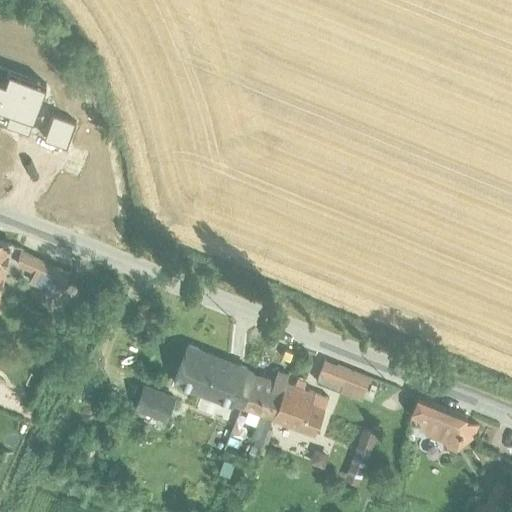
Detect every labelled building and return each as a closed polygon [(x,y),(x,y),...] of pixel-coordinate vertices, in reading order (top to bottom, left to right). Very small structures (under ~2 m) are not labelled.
[(20,18),(13,39),(23,43),(30,22),(20,18)] [(2,70),(0,77),(0,104),(45,118),(41,129),(77,140),(88,103),(54,92),(52,97),(43,94),(46,85),(2,70)] [(29,128),(24,144),(40,149),(45,134),(29,128)] [(0,288),(11,242),(0,239),(0,288)] [(22,247),(18,264),(35,271),(30,281),(60,295),(71,270),(22,247)] [(145,300),(133,325),(153,334),(165,309),(145,300)] [(243,406),(254,373),(247,370),(248,367),(242,365),(231,365),(206,355),(197,347),(189,344),(174,383),(233,406),(234,403),(243,406)] [(344,383),(364,391),(370,376),(325,358),(316,380),(341,390),(344,383)] [(254,373),(243,406),(260,414),(251,439),(254,440),(252,444),(251,444),(247,455),(258,459),(273,418),(287,381),(289,373),(277,370),(275,379),(254,373)] [(287,381),(273,418),(315,434),(326,406),(312,401),(315,392),(287,381)] [(344,383),(341,390),(362,398),(364,391),(344,383)] [(3,384),(4,396),(22,396),(22,384),(3,384)] [(143,390),(135,408),(166,421),(176,396),(145,384),(143,390)] [(312,401),(326,406),(329,396),(315,392),(312,401)] [(419,394),(411,414),(418,417),(425,433),(445,440),(448,448),(457,451),(472,439),(478,424),(464,418),(466,413),(419,394)] [(359,439),(373,445),(378,433),(364,427),(359,439)] [(373,445),(359,439),(345,479),(359,484),(373,445)] [(315,448),(310,463),(325,468),(330,453),(315,448)] [(487,500),(473,506),(476,511),(503,511),(511,488),(511,484),(496,478),(487,500)]
